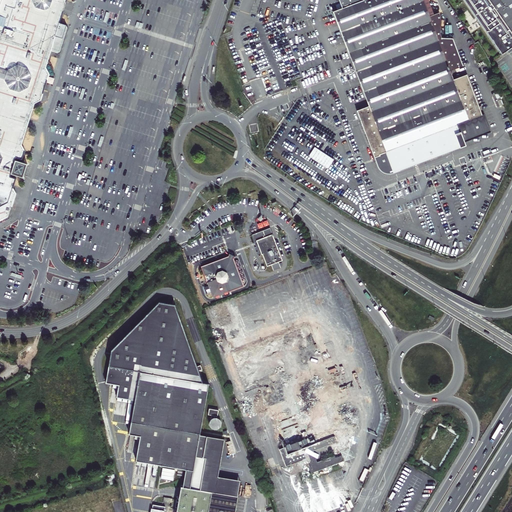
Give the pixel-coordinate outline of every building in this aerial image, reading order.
[(0,0),(0,225),(9,220),(12,211),(17,197),(14,191),(15,189),(17,182),(11,180),(12,177),(24,182),(25,180),(24,180),(27,169),(29,170),(29,168),(17,164),(18,161),(24,163),(27,155),(23,149),(24,147),(29,133),(31,126),(34,119),(38,108),(44,105),(45,102),(47,95),(49,90),(53,79),(50,73),(60,43),(72,8),(75,0),(0,0)] [(368,105),(356,110),(378,167),(381,170),(385,173),(390,173),(415,163),(465,144),(464,141),(486,133),(490,131),(482,112),(481,113),(467,75),(454,79),(450,70),(463,65),(453,38),(442,38),(440,34),(441,18),(439,13),(430,16),(423,0),(338,0),(342,8),(333,11),(368,105)] [(511,0),(461,0),(500,56),(511,47),(511,0)] [(271,265),(273,271),(280,268),(280,267),(282,266),(281,263),(279,264),(278,262),(282,261),(280,255),(274,241),(272,235),(270,229),(260,232),(252,235),(255,242),(256,241),(258,246),(262,255),(267,267),(271,265)] [(229,255),(228,258),(201,268),(208,286),(204,288),(207,295),(210,293),(212,298),(215,298),(216,297),(216,298),(218,297),(217,297),(225,294),(227,294),(226,293),(227,293),(231,291),(230,289),(233,288),(234,291),(243,287),(242,286),(240,279),(239,280),(233,266),(235,266),(233,260),(234,257),(235,258),(235,257),(232,256),(229,254),(228,255),(229,255)] [(142,372),(204,384),(176,305),(160,302),(111,351),(106,383),(119,386),(117,397),(136,401),(142,372)] [(224,304),(213,308),(219,327),(230,323),(228,317),(231,316),(226,304),(224,304)] [(186,470),(183,487),(181,487),(176,511),(234,511),(238,497),(202,490),(200,490),(205,459),(203,458),(207,437),(200,436),(209,385),(204,384),(142,372),(136,401),(129,435),(135,436),(140,437),(141,437),(136,461),(137,461),(142,462),(143,462),(147,463),(148,463),(153,464),(154,464),(158,465),(186,470)] [(211,428),(212,429),(214,430),(216,430),(218,430),(219,428),(220,427),(221,425),(221,423),(220,421),(219,420),(218,419),(216,418),(214,419),(212,419),(211,421),(210,422),(209,424),(210,426),(211,428)] [(225,440),(207,437),(203,458),(205,459),(207,459),(202,490),(238,497),(241,481),(219,477),(225,440)] [(171,491),(174,470),(163,468),(160,489),(171,491)] [(108,486),(117,483),(114,474),(105,477),(108,486)]
